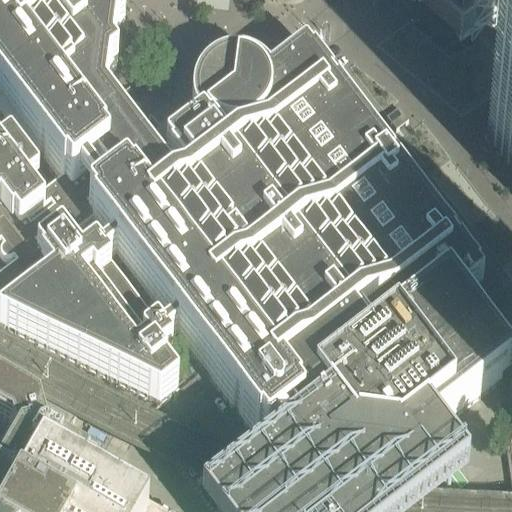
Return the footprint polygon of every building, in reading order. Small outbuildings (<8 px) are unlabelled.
[(50,175),(61,189),(37,207),(20,185),(29,179),(20,168),(16,163),(9,154),(8,152),(5,154),(0,157),(0,251),(2,250),(4,253),(12,247),(10,244),(12,243),(15,246),(12,249),(11,253),(12,256),(14,259),(18,261),(21,261),(25,259),(27,263),(26,264),(0,284),(0,328),(4,331),(159,407),(176,394),(177,392),(176,390),(170,381),(165,375),(158,366),(166,359),(169,357),(171,355),(171,353),(167,348),(177,340),(226,404),(210,416),(216,424),(217,425),(222,432),(232,445),(233,444),(240,452),(254,441),(257,445),(259,444),(263,449),(264,450),(266,451),(268,450),(273,446),(289,434),(296,443),(205,511),(433,511),(466,487),(448,463),(452,460),(454,458),(453,456),(451,452),(444,443),(436,434),(444,428),(488,394),(501,384),(499,382),(500,376),(503,374),(502,371),(502,366),(505,364),(463,308),(459,304),(481,288),(482,286),(481,284),(477,278),(479,276),(462,255),(459,250),(457,252),(452,246),(460,240),(403,166),(395,172),(391,166),(399,160),(342,85),(334,92),(330,86),(332,84),(329,80),(327,78),(313,58),(311,60),(306,54),(305,53),(304,53),(302,53),(302,54),(269,78),(268,80),(263,74),(256,69),(248,65),(240,63),(232,63),(224,64),(216,67),(210,70),(204,76),(199,82),(195,90),(192,98),(191,106),(192,113),(167,132),(159,138),(155,133),(150,127),(149,128),(145,141),(136,147),(114,119),(105,106),(109,77),(115,72),(116,70),(116,68),(112,62),(113,53),(116,33),(122,28),(123,28),(124,26),(123,24),(104,0),(0,0),(0,120),(33,164),(41,158),(45,163),(43,165),(50,175)] [(511,0),(428,0),(411,12),(459,53),(493,30),(511,16),(511,0)] [(357,25),(327,47),(511,290),(511,305),(491,321),(511,348),(511,183),(485,148),(511,130),(511,74),(492,55),(444,91),(393,24),(380,7),(357,25)] [(511,130),(485,148),(511,183),(511,130)] [(0,511),(133,511),(81,482),(91,465),(99,451),(69,433),(83,408),(80,406),(90,388),(13,344),(3,362),(0,360),(0,338),(4,331),(0,328),(0,511)]
